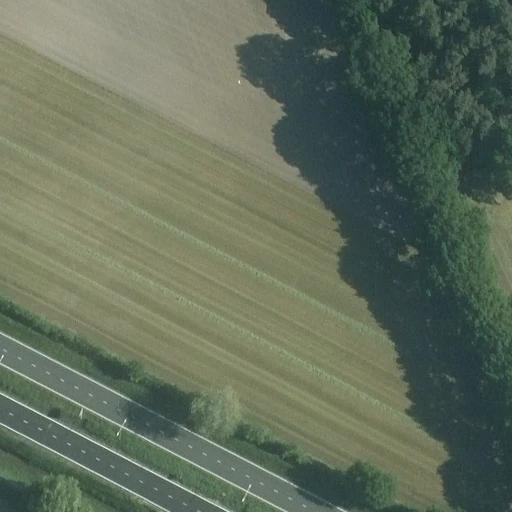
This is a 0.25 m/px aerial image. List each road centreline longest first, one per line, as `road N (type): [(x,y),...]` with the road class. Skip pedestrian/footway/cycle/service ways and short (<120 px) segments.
road 1 (primary): [(306,511),(0,352)]
road 2 (primary): [(0,412),(190,511)]
